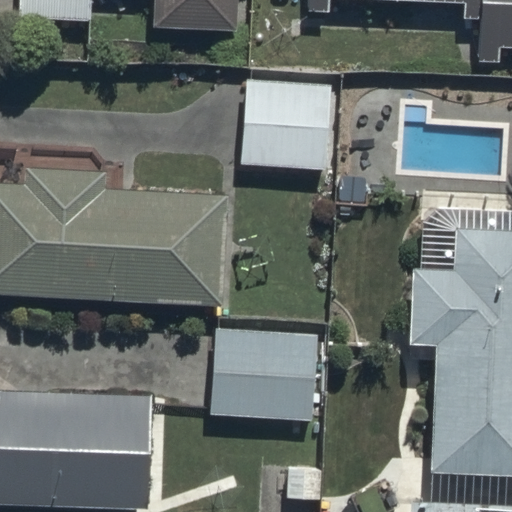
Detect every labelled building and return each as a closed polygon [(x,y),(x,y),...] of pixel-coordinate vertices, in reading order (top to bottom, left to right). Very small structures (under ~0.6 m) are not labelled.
[(241,24),(242,0),(153,0),(152,19),(241,24)] [(304,0),(304,7),(324,8),(324,0),(460,0),(461,0),(460,19),(480,20),(481,0),(304,0)] [(511,0),(481,0),(480,20),(478,61),(501,62),(501,46),(511,46),(511,0)] [(331,83),(246,77),(240,159),(325,166),(331,83)] [(24,181),(0,179),(0,289),(223,302),(229,191),(105,184),(106,167),(25,163),(24,181)] [(511,482),(511,234),(425,232),(416,479),(511,482)] [(315,332),(215,325),(209,409),(308,416),(315,332)] [(0,502),(145,508),(150,394),(0,387),(0,502)]
